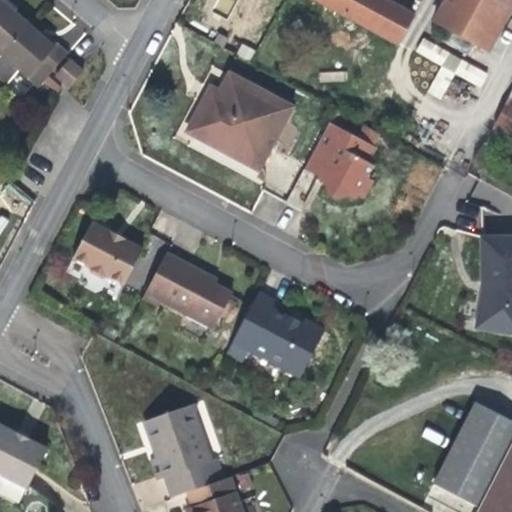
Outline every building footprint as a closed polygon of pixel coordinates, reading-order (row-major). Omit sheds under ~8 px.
[(0,0),(0,52),(1,53),(27,23),(15,12),(0,0)] [(11,2),(9,0),(0,0),(15,12),(19,8),(11,2)] [(385,0),(318,0),(396,43),(413,15),(385,0)] [(511,0),(444,0),(433,20),(448,28),(442,39),(469,53),(474,42),(489,51),(511,7),(511,0)] [(27,23),(1,53),(0,54),(0,78),(5,83),(18,68),(39,86),(44,81),(49,75),(68,52),(58,44),(55,47),(39,34),(27,23)] [(43,30),(39,34),(55,47),(58,44),(51,38),(43,30)] [(422,38),(414,52),(441,65),(427,92),(441,99),(454,74),(481,87),(488,72),(422,38)] [(70,59),(55,75),(69,87),(83,71),(70,59)] [(229,74),(220,92),(213,106),(204,101),(188,131),(259,170),(291,107),(229,74)] [(49,75),(44,81),(57,92),(62,86),(49,75)] [(213,106),(220,92),(211,88),(204,101),(213,106)] [(511,90),(482,149),(495,156),(507,134),(511,136),(511,90)] [(328,122),(304,168),(319,176),(317,178),(324,182),(328,195),(336,201),(349,196),(357,200),(359,195),(365,199),(374,180),(369,178),(375,165),(368,162),(376,147),(328,122)] [(92,221),(73,257),(88,266),(90,273),(101,279),(108,277),(123,285),(142,249),(92,221)] [(482,294),(476,329),(511,334),(511,237),(481,238),(482,294)] [(191,264),(167,251),(142,299),(157,307),(160,302),(213,330),(232,293),(215,283),(217,278),(191,264)] [(276,302),(258,293),(233,341),(227,353),(243,361),(248,349),(300,377),(325,330),(303,319),(301,326),(287,320),(288,317),(272,308),(276,302)] [(479,507),(511,441),(511,420),(475,402),(433,483),(479,507)] [(165,476),(173,498),(187,493),(225,480),(218,458),(209,462),(190,404),(145,420),(153,442),(158,457),(150,460),(157,480),(165,476)] [(0,424),(0,473),(27,488),(47,448),(0,424)] [(511,511),(511,441),(479,507),(476,511),(511,511)] [(242,511),(230,478),(225,480),(187,493),(192,506),(186,509),(187,511),(242,511)]
